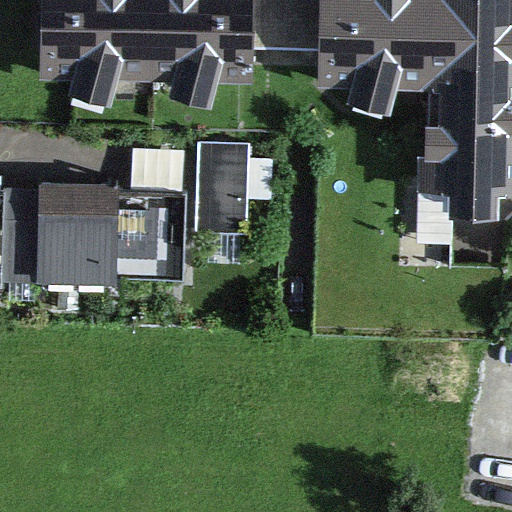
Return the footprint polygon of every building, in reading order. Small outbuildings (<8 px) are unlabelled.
[(245,0),(50,0),(50,53),(245,56),(245,0)] [(260,0),(260,34),(317,35),(317,0),(260,0)] [(511,0),(331,0),(330,56),(438,58),(437,160),(511,161),(511,0)] [(203,138),(201,225),(251,226),(253,139),(203,138)] [(138,150),(137,178),(184,179),(185,151),(138,150)] [(185,188),(5,185),(3,270),(184,273),(185,188)]
